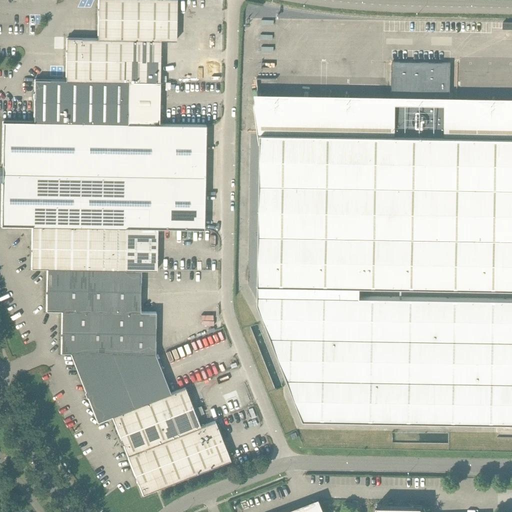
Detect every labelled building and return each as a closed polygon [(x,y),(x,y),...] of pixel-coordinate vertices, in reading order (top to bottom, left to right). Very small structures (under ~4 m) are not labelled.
[(98,0),(98,39),(161,41),(176,41),(176,0),(98,0)] [(66,81),(129,82),(160,82),(161,41),(98,39),(67,39),(66,81)] [(450,63),(421,63),(392,62),(390,136),(326,135),(327,125),(311,124),(311,135),(261,134),(258,303),(304,420),(511,423),(511,299),(360,297),(360,287),(417,288),(511,289),(511,138),(463,138),(464,127),(456,127),(455,137),(449,137),(450,63)] [(34,122),(128,124),(129,82),(66,81),(35,80),(34,122)] [(2,176),(205,180),(206,125),(128,124),(34,122),(3,121),(2,176)] [(32,226),(157,228),(204,229),(205,180),(2,176),(1,226),(32,226)] [(47,269),(141,270),(157,270),(157,228),(32,226),(32,268),(47,269)] [(62,311),(140,312),(141,270),(47,269),(46,311),(62,311)] [(71,353),(155,354),(156,312),(140,312),(62,311),(61,353),(71,353)] [(112,416),(171,393),(155,354),(71,353),(98,422),(112,416)] [(128,455),(200,427),(185,388),(171,393),(112,416),(128,455)] [(143,495),(160,488),(230,460),(216,425),(218,424),(217,420),(200,427),(128,455),(143,495)] [(421,511),(422,506),(376,505),(376,511),(323,511),(319,501),(297,509),(288,511),(421,511)]
